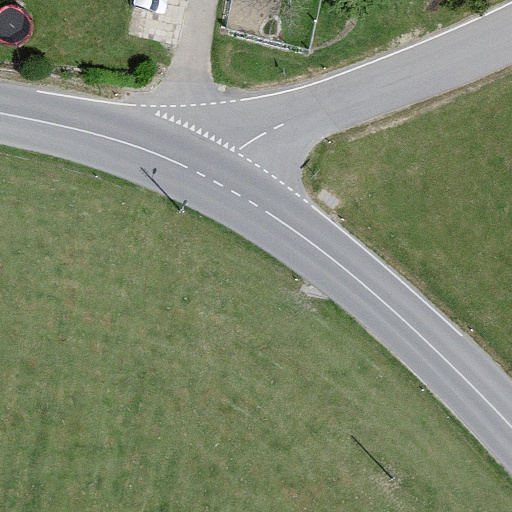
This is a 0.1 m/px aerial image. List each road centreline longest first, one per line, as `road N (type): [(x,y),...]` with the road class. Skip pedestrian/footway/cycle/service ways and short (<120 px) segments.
road 1 (secondary): [(195,176),(312,245),(392,305),(511,438)]
road 2 (tertiary): [(511,35),(294,118),(195,176)]
road 3 (secondary): [(0,115),(195,176)]
